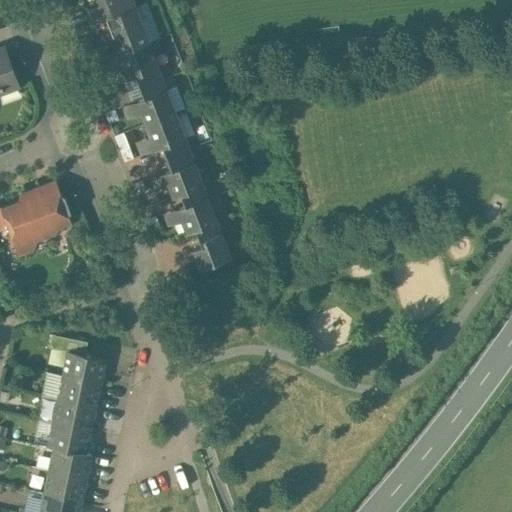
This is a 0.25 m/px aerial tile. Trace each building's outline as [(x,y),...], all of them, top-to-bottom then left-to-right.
[(130,0),(101,0),(108,16),(108,17),(133,7),(130,0)] [(133,7),(108,17),(108,16),(106,17),(112,34),(115,33),(121,51),(122,52),(147,43),(133,7)] [(147,43),(122,52),(121,51),(118,52),(128,78),(135,75),(139,86),(161,78),(147,43)] [(0,48),(0,92),(18,86),(3,47),(0,48)] [(102,76),(93,80),(97,90),(105,87),(102,76)] [(161,78),(139,86),(144,98),(137,100),(146,125),(174,114),(161,78)] [(6,102),(25,96),(22,88),(3,94),(6,102)] [(114,109),(105,112),(109,123),(118,119),(114,109)] [(174,114),(146,125),(156,149),(162,147),(167,158),(199,145),(195,134),(184,139),(174,114)] [(199,145),(167,158),(171,169),(164,172),(174,197),(181,194),(180,193),(202,185),(192,161),(203,157),(199,145)] [(129,147),(120,151),(124,161),(133,158),(129,147)] [(55,179),(21,192),(18,201),(0,207),(0,206),(0,221),(3,230),(8,228),(12,240),(18,243),(29,239),(35,242),(41,240),(43,240),(44,242),(43,242),(43,243),(48,241),(47,241),(46,238),(48,238),(48,237),(54,235),(57,229),(72,224),(68,214),(72,213),(65,195),(61,194),(55,179)] [(142,180),(133,184),(137,194),(146,191),(142,180)] [(202,185),(180,193),(181,194),(185,205),(178,207),(188,232),(196,229),(195,229),(215,221),(206,196),(217,192),(213,182),(202,186),(202,185)] [(156,216),(147,219),(151,230),(160,226),(156,216)] [(215,221),(195,229),(196,229),(201,245),(192,249),(199,269),(229,257),(219,231),(230,227),(227,218),(216,222),(215,221)] [(84,354),(67,350),(62,374),(100,383),(105,359),(84,354)] [(100,383),(62,375),(57,398),(95,406),(100,383)] [(57,398),(52,421),(90,429),(95,406),(57,398)] [(90,429),(52,421),(47,445),(53,446),(85,452),(86,452),(90,429)] [(85,452),(53,446),(48,469),(86,477),(91,453),(86,452),(85,452)] [(48,469),(43,492),(81,500),(86,477),(48,469)] [(79,511),(81,500),(43,492),(38,511),(79,511)]
